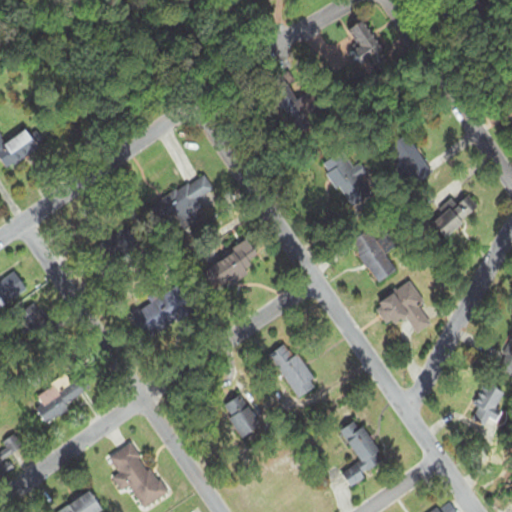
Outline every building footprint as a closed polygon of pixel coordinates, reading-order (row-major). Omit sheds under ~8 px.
[(366,73),(386,63),(366,23),(346,33),(366,73)] [(316,122),(284,90),(271,103),(303,135),(316,122)] [(0,162),(7,173),(42,150),(29,130),(7,145),(0,134),(0,162)] [(408,137),(387,150),(412,189),(433,176),(408,137)] [(320,165),(349,208),(370,194),(341,151),(320,165)] [(165,234),(209,212),(203,200),(214,195),(206,178),(150,206),(165,234)] [(480,212),(469,198),(457,208),(452,201),(437,214),(441,219),(433,225),(446,240),(480,212)] [(376,285),(395,275),(373,232),(353,242),(376,285)] [(254,270),(250,264),(259,258),(249,242),(202,274),(213,290),(220,284),(225,291),(254,270)] [(0,302),(3,307),(25,290),(14,275),(0,284),(0,302)] [(418,336),(431,326),(418,308),(424,304),(410,284),(376,307),(392,330),(406,320),(418,336)] [(132,322),(147,338),(179,309),(164,292),(132,322)] [(28,337),(47,327),(36,306),(17,316),(28,337)] [(271,354),(295,401),(317,390),(292,343),(271,354)] [(36,399),(42,407),(36,411),(46,425),(82,400),(66,377),(36,399)] [(470,421),(486,431),(491,422),(496,425),(511,398),(489,386),(470,421)] [(261,429),(242,397),(223,408),(242,441),(261,429)] [(350,487),(386,463),(358,422),(341,433),(361,463),(342,475),(350,487)] [(0,478),(13,470),(6,459),(21,449),(15,441),(0,450),(0,478)] [(128,488),(143,511),(165,496),(132,445),(109,460),(119,476),(112,480),(121,493),(128,488)] [(60,511),(99,511),(88,494),(60,511)]
